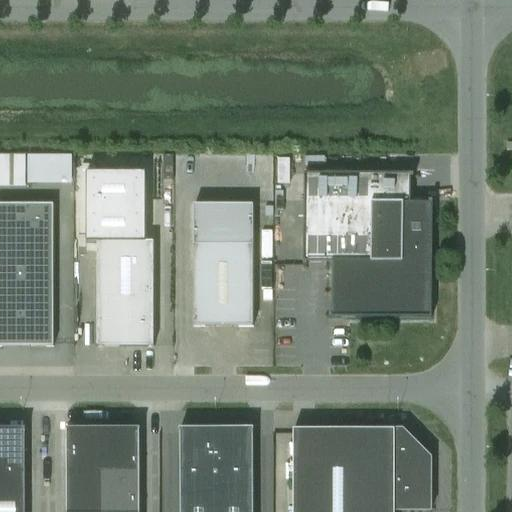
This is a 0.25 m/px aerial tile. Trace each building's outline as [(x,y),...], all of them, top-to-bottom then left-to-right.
[(29,154),(28,185),(123,187),(124,156),(29,154)] [(329,319),(350,319),(432,319),(433,203),(429,203),(429,205),(410,205),(411,180),(413,180),(413,176),(304,175),(303,266),(307,266),(307,264),(332,264),(332,315),(329,315),(329,319)] [(0,347),(54,347),(54,206),(0,205),(0,347)] [(254,206),(194,206),(194,246),(254,246),(254,206)] [(154,347),(154,345),(154,243),(98,243),(98,347),(154,347)] [(254,246),(194,246),(194,327),(254,328),(254,246)] [(254,429),(248,429),(248,431),(235,431),(235,430),(198,430),(198,432),(185,432),(185,430),(180,430),(180,432),(181,511),(253,511),(253,431),(254,431),(254,429)] [(21,432),(0,431),(0,511),(25,511),(25,432),(26,432),(26,430),(21,430),(21,432)] [(135,431),(109,431),(71,431),(71,430),(66,430),(66,432),(67,432),(66,511),(139,511),(140,432),(140,430),(135,430),(135,431)] [(403,431),(293,431),(293,511),(431,511),(431,459),(419,459),(419,447),(403,431)]
